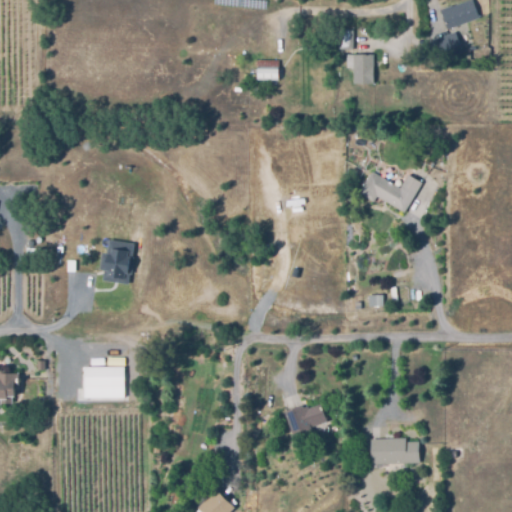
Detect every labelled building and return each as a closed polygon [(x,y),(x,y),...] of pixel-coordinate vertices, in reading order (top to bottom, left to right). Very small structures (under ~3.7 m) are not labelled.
[(433,55),(428,41),(447,34),(445,30),(447,29),(440,10),(466,0),(472,0),(479,17),(453,27),(460,45),(433,55)] [(338,49),(337,43),(332,43),(332,29),(353,29),(353,49),(338,49)] [(353,84),(353,68),(347,68),(346,54),(374,54),(374,83),(353,84)] [(279,80),(257,79),(257,59),(279,59),(279,80)] [(404,212),(377,196),(373,202),(358,192),(371,171),(399,188),(408,174),(422,182),(404,212)] [(133,240),(126,281),(102,278),(108,236),(133,240)] [(391,303),(389,287),(395,286),(397,302),(391,303)] [(381,306),(374,305),(375,294),(382,295),(381,306)] [(36,360),(44,360),(44,369),(36,369),(36,360)] [(84,366),(123,365),(123,394),(84,395),(84,366)] [(0,377),(3,377),(3,380),(12,380),(12,378),(18,378),(18,384),(15,385),(17,403),(11,403),(11,405),(0,405),(0,377)] [(38,407),(26,400),(29,395),(41,402),(38,407)] [(294,437),(285,411),(303,405),(304,407),(309,405),(309,408),(321,403),(328,421),(312,427),(313,430),(294,437)] [(36,418),(25,412),(28,406),(39,412),(36,418)] [(372,469),(372,463),(371,463),(370,439),(406,437),(406,441),(418,440),(419,461),(399,462),(399,468),(372,469)] [(159,453),(151,451),(153,443),(161,445),(159,453)] [(229,511),(203,511),(198,506),(216,488),(235,507),(229,511)]
